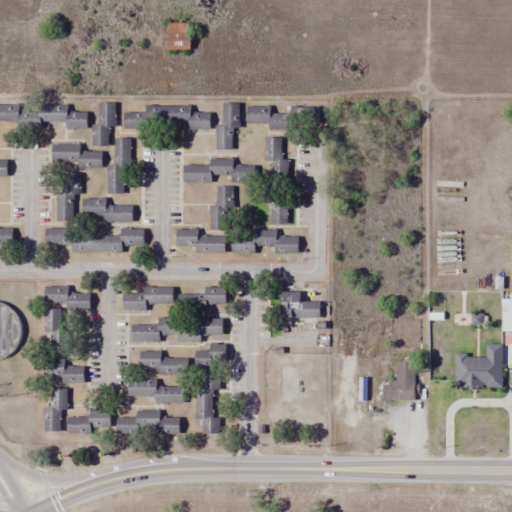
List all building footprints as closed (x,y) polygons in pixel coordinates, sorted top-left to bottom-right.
[(191,24),(166,24),(166,50),(191,50),(191,24)] [(92,125),(92,146),(109,146),(109,126),(115,126),(115,102),(98,102),(98,125),(92,125)] [(232,150),(232,128),(238,128),(238,103),(222,103),(222,125),(216,125),(216,150),(232,150)] [(0,121),(17,122),(17,129),(41,129),(41,122),(65,122),(65,129),(86,129),(86,112),(67,112),(67,106),(19,105),(0,105),(0,121)] [(123,126),(189,126),(189,129),(210,129),(210,112),(189,112),(189,105),(145,105),(145,113),(123,113),(123,126)] [(316,107),(290,107),(290,113),(270,113),(269,106),(246,106),(246,123),(268,123),(268,130),(290,130),(290,123),(316,123),(316,107)] [(107,194),(124,194),(124,167),(130,167),(130,138),(114,138),(114,165),(107,165),(107,194)] [(288,159),(280,159),(280,138),(265,138),(265,162),(271,162),(271,182),(288,182),(288,159)] [(101,168),(101,151),(79,151),(79,144),(51,144),(51,161),(78,161),(78,168),(101,168)] [(255,182),(255,166),(233,166),(233,159),(209,159),(209,165),(182,165),(182,182),(211,182),(211,175),(230,175),(230,182),(255,182)] [(73,194),(79,194),(79,174),(56,174),(56,221),(73,221),(73,194)] [(209,206),(209,230),(227,230),(227,208),(233,208),(233,187),(216,187),(216,206),(209,206)] [(271,225),(287,225),(287,198),(271,198),(271,225)] [(132,222),(133,205),(105,205),(105,199),(83,199),(82,216),(104,216),(104,222),(132,222)] [(12,229),(0,228),(0,251),(12,251),(12,229)] [(71,251),(122,253),(123,245),(144,246),(144,229),(119,228),(119,234),(45,231),(44,244),(71,245),(71,251)] [(198,229),(176,229),(176,245),(195,245),(195,253),(225,253),(225,236),(198,236),(198,229)] [(274,254),(297,254),(298,237),(275,236),(276,231),(232,230),(231,253),(255,254),(255,247),(274,247),(274,254)] [(66,304),(66,310),(90,310),(90,293),(68,293),(68,287),(44,287),(44,304),(66,304)] [(146,310),(146,304),(172,304),(173,288),(144,287),(144,294),(123,293),(122,309),(146,310)] [(206,304),(226,305),(226,288),(205,288),(205,295),(178,294),(178,313),(206,313),(206,304)] [(320,302),(301,302),(301,292),(280,292),(280,319),(320,319),(320,302)] [(64,309),(43,309),(44,332),(50,332),(50,354),(65,354),(64,309)] [(131,325),(131,341),(160,341),(160,335),(177,335),(177,342),(200,342),(200,335),(223,336),(223,320),(158,319),(158,325),(131,325)] [(194,351),(194,370),(211,370),(211,364),(225,364),(225,344),(208,344),(208,351),(194,351)] [(502,345),(486,344),(486,356),(455,356),(455,388),(502,389),(502,345)] [(139,352),(139,369),(159,369),(159,375),(187,375),(187,359),(161,359),(161,352),(139,352)] [(84,383),(84,367),(64,367),(64,360),(43,360),(43,380),(62,380),(62,383),(84,383)] [(396,381),(382,380),(382,400),(414,401),(415,363),(396,362),(396,381)] [(282,402),(296,402),(296,370),(282,370),(282,402)] [(195,420),(202,420),(202,435),(218,435),(219,418),(211,417),(212,391),(218,391),(218,375),(196,375),(195,420)] [(183,404),(183,387),(155,387),(156,380),(127,380),(127,396),(154,396),(154,404),(183,404)] [(50,408),(43,408),(43,432),(60,432),(60,410),(66,410),(66,389),(50,389),(50,408)] [(90,433),(90,428),(110,428),(111,409),(89,409),(89,417),(67,417),(67,433),(90,433)] [(160,411),(135,411),(135,417),(117,417),(117,434),(178,434),(178,418),(160,418),(160,411)]
